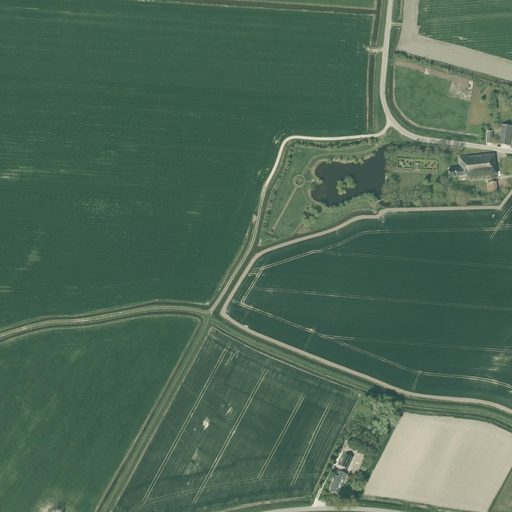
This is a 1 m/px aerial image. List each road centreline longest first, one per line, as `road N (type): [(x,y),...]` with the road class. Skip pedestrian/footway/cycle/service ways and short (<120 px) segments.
road 1 (track): [(0,337),(155,309),(210,315),(248,250),(266,189)]
road 2 (unclassified): [(390,119),(375,135),(287,139),(266,189)]
road 3 (tertiary): [(511,151),(420,139),(390,119)]
road 4 (tertiary): [(390,119),(382,90),(390,0)]
